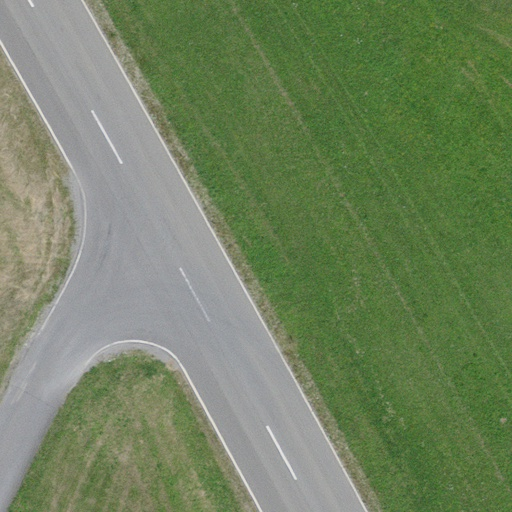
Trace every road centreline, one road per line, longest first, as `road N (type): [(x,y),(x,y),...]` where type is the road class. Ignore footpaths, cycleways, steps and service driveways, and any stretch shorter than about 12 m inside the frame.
road 1 (unclassified): [(31,0),(319,511)]
road 2 (motorway): [(196,0),(477,511)]
road 3 (motorway): [(511,322),(334,0)]
